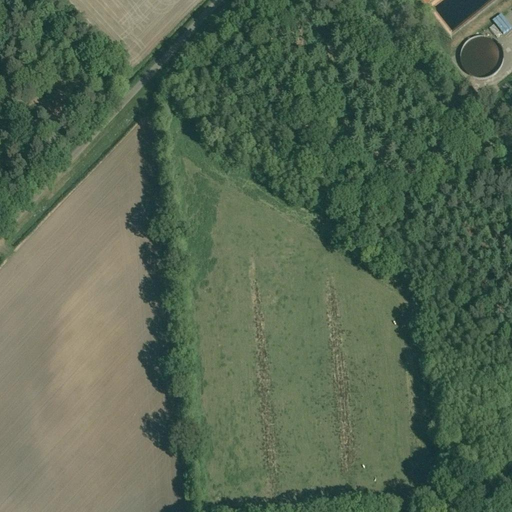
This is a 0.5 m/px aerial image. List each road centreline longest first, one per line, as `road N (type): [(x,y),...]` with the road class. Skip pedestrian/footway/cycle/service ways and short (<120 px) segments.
road 1 (unclassified): [(220,0),(0,234)]
road 2 (unclassified): [(511,200),(347,0)]
